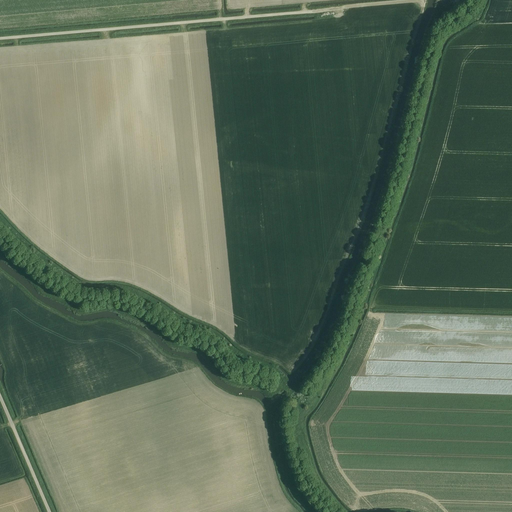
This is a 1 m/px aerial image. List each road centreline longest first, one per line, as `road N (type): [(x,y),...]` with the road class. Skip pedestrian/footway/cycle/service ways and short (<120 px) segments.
road 1 (unclassified): [(0,38),(310,11)]
road 2 (unclassified): [(50,511),(0,388)]
